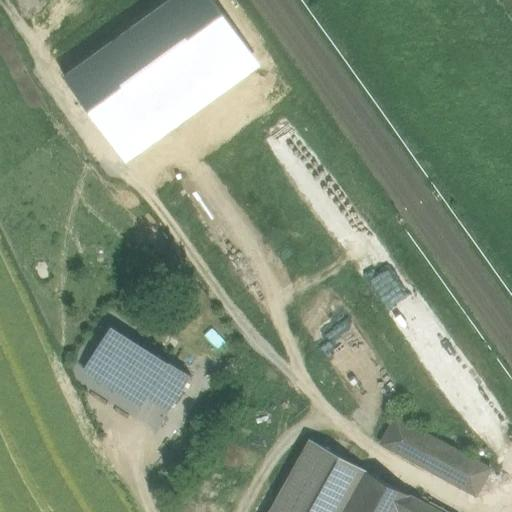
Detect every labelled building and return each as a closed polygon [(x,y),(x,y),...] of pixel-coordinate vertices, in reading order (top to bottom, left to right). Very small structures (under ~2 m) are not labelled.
[(361,287),(403,268),(396,251),(378,259),(359,218),(335,229),(361,287)] [(346,315),(315,334),(347,387),(378,368),(346,315)] [(142,406),(163,372),(106,336),(84,369),(142,406)] [(501,474),(406,423),(389,453),(484,505),(501,474)] [(449,511),(317,438),(275,511),(449,511)]
